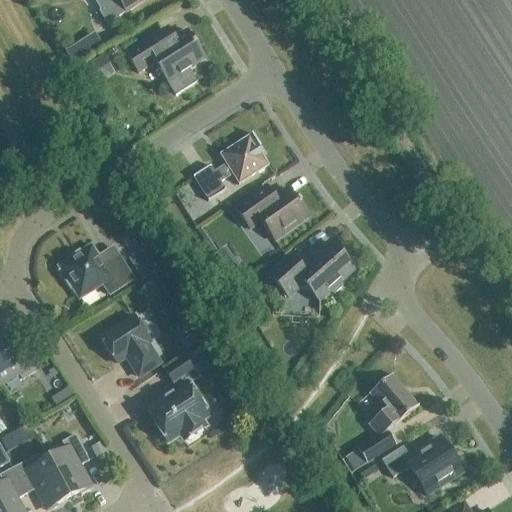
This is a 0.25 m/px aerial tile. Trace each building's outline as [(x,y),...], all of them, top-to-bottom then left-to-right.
[(115,0),(125,14),(147,0),(115,0)] [(204,61),(185,32),(155,51),(148,40),(125,55),(137,75),(154,65),(174,97),(195,84),(187,72),(204,61)] [(76,46),(65,53),(72,65),(83,59),(76,46)] [(114,75),(102,57),(86,68),(97,86),(114,75)] [(210,168),(192,179),(207,203),(225,192),(220,183),(231,176),(238,187),(268,168),(260,156),(263,154),(251,136),(218,157),(225,167),(214,174),(210,168)] [(274,244),(307,220),(303,214),(305,212),(293,195),(291,197),(286,190),(273,200),(265,188),(234,211),(249,232),(260,224),(274,244)] [(288,300),(299,290),(307,290),(318,304),(329,294),(333,296),(342,289),(340,284),(353,273),(345,264),(347,260),(344,255),(339,252),(336,253),(328,244),(299,269),(288,257),(267,276),(288,300)] [(72,290),(79,300),(101,286),(109,297),(133,281),(117,257),(102,267),(90,249),(80,255),(79,252),(67,260),(68,262),(59,269),(61,272),(59,273),(70,291),(72,290)] [(139,252),(127,259),(142,281),(153,274),(139,252)] [(205,343),(216,335),(202,314),(191,322),(205,343)] [(125,359),(138,379),(159,366),(146,346),(149,343),(133,318),(99,340),(116,365),(125,359)] [(171,333),(185,354),(199,344),(186,324),(171,333)] [(0,342),(0,386),(17,375),(22,382),(34,374),(13,341),(3,347),(0,342)] [(185,359),(165,372),(173,385),(173,384),(193,372),(185,359)] [(367,427),(377,439),(386,434),(393,427),(394,428),(418,407),(392,376),(368,397),(382,414),(367,427)] [(204,428),(201,423),(208,418),(186,385),(177,390),(176,391),(145,411),(167,445),(179,437),(183,442),(204,428)] [(67,389),(59,395),(64,403),(72,397),(67,389)] [(357,452),(366,465),(394,447),(386,434),(377,439),(357,452)] [(11,435),(0,440),(0,441),(6,453),(17,448),(11,435)] [(65,451),(47,461),(68,500),(88,489),(78,469),(88,463),(74,437),(61,444),(65,451)] [(439,440),(409,459),(402,448),(380,462),(392,481),(408,470),(426,497),(461,474),(439,440)] [(101,443),(90,449),(101,468),(111,462),(101,443)] [(47,511),(68,500),(47,461),(29,471),(25,463),(12,470),(26,496),(36,491),(47,511)] [(20,511),(15,502),(26,496),(12,470),(0,476),(0,480),(2,485),(0,485),(0,511),(20,511)]
